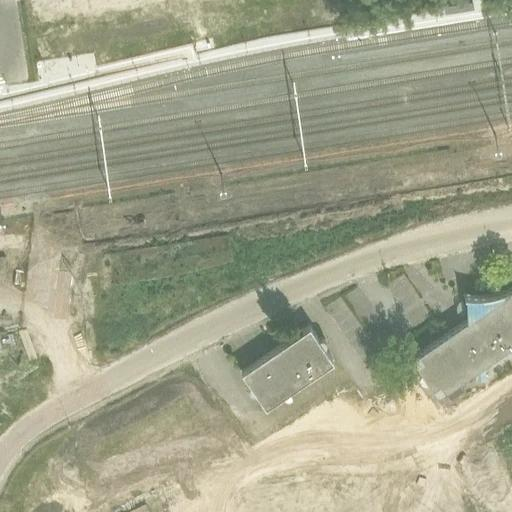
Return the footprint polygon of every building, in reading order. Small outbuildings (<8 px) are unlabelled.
[(239,0),(90,22),(92,36),(45,43),(50,78),(219,54),(218,42),(244,38),(241,14),(239,0)] [(319,0),(262,0),(261,25),(292,26),(292,21),(305,22),(306,3),(320,4),(319,0)] [(511,343),(511,287),(509,289),(504,290),(500,292),(495,293),(490,294),(486,294),(481,294),(476,294),(471,293),(466,293),(468,318),(413,356),(439,394),(511,343)] [(318,338),(309,325),(241,371),(250,384),(249,385),(249,386),(248,387),(248,388),(248,389),(248,390),(248,391),(249,392),(251,393),(252,394),(253,394),(254,394),(256,393),(265,406),(333,360),(324,347),(325,346),(326,345),(326,344),(326,343),(326,342),(326,341),(325,340),(324,339),(324,338),(323,338),(322,338),(321,338),(319,338),(318,338)] [(394,369),(387,358),(377,365),(384,375),(394,369)]
